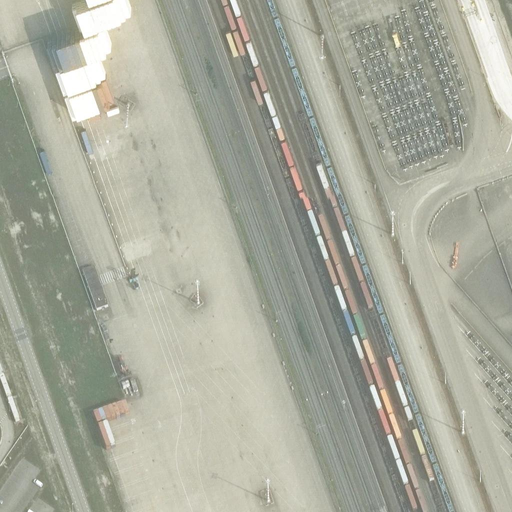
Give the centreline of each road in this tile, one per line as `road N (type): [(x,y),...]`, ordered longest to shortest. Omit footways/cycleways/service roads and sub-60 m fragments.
road 1 (unclassified): [(83,511),(0,277)]
road 2 (unknown): [(474,176),(492,270),(511,310)]
